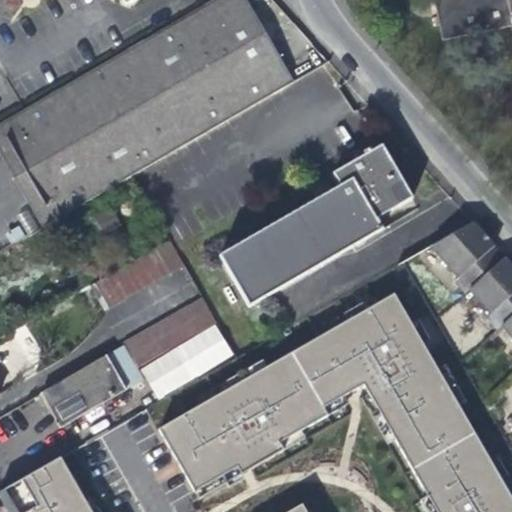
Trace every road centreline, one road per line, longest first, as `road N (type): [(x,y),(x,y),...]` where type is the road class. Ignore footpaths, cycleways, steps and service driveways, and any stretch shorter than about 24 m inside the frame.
road 1 (residential): [(511,228),(304,0)]
road 2 (unknown): [(375,78),(165,195)]
road 3 (unknown): [(282,305),(478,191)]
road 4 (unknown): [(160,0),(129,18),(100,13),(13,60),(0,50)]
